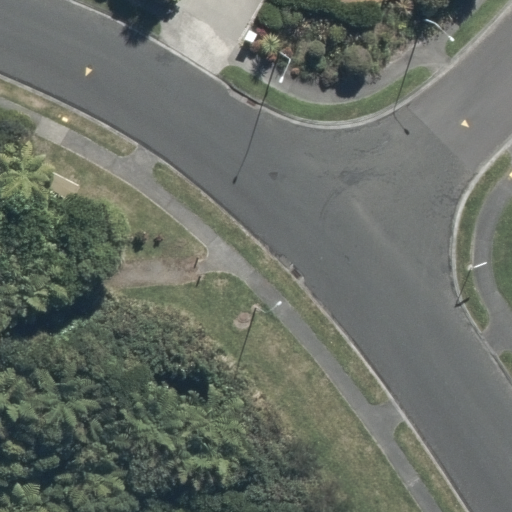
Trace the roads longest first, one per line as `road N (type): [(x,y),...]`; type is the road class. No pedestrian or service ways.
road 1 (residential): [(350,227),(151,97),(0,28)]
road 2 (residential): [(511,475),(350,227)]
road 3 (residential): [(350,227),(511,66)]
